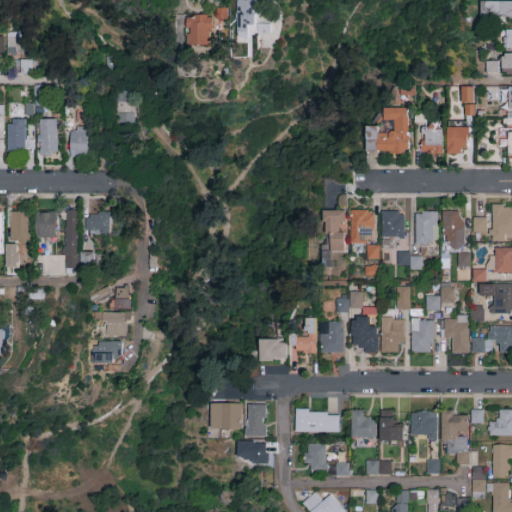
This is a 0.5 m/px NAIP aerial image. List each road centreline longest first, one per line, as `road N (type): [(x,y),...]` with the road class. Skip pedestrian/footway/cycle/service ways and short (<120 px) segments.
road 1 (residential): [(256,390),(511,384)]
road 2 (residential): [(362,183),(511,180)]
road 3 (residential): [(299,511),(287,481),(287,386)]
